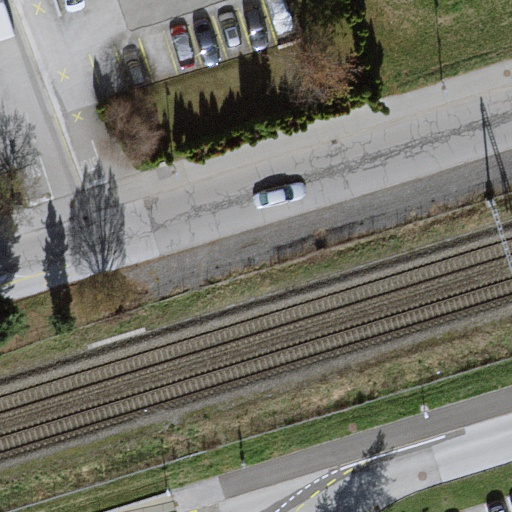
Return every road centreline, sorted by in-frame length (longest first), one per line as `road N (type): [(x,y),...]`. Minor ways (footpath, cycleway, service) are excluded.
road 1 (residential): [(0,273),(511,116)]
road 2 (unclassified): [(317,511),(376,467),(511,426)]
